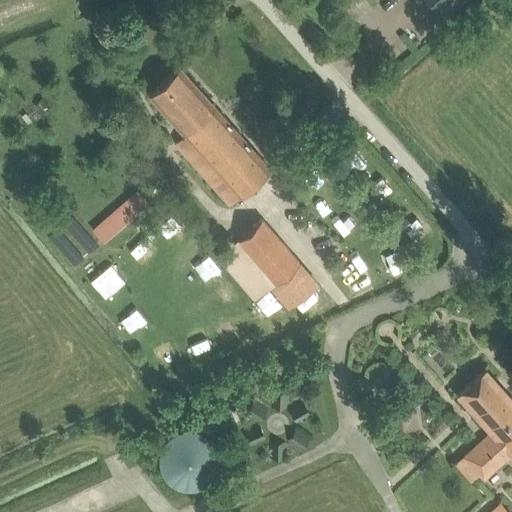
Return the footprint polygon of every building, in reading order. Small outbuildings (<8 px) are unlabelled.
[(432,0),(446,15),(461,0),(432,0)] [(232,203),(256,181),(271,168),(180,66),(150,92),(185,131),(176,139),(232,203)] [(92,228),(103,241),(149,202),(137,188),(92,228)] [(262,218),(217,257),(255,300),(270,287),(289,308),(318,282),(262,218)] [(471,481),(482,471),(487,477),(511,454),(511,397),(486,368),(458,393),(492,431),(456,463),(471,481)] [(273,392),(273,407),(287,408),(288,392),(273,392)] [(255,400),(246,412),(260,422),(268,409),(255,400)] [(305,401),(290,409),(297,422),(312,413),(305,401)] [(199,422),(204,433),(210,430),(213,438),(224,434),(215,415),(199,422)] [(260,424),(245,431),(251,445),(266,438),(260,424)] [(296,428),(289,438),(302,447),(309,437),(296,428)] [(207,435),(204,433),(200,431),(197,430),(192,430),(188,429),(182,430),(176,433),(172,435),(168,438),(165,441),(162,446),(160,452),(159,457),(159,462),(160,466),(161,470),(163,474),(165,478),(169,481),(171,484),(175,486),(180,488),(185,489),(190,489),(194,489),(199,488),(203,486),(207,484),(210,481),(213,478),(215,474),(217,470),(219,466),(219,460),(219,455),(218,449),(216,446),(215,443),(213,441),(212,440),(210,437),(207,435)] [(271,441),(270,460),(285,460),(285,442),(271,441)] [(243,452),(239,458),(242,464),(249,464),(252,458),(249,453),(243,452)] [(510,511),(500,502),(488,511),(510,511)]
